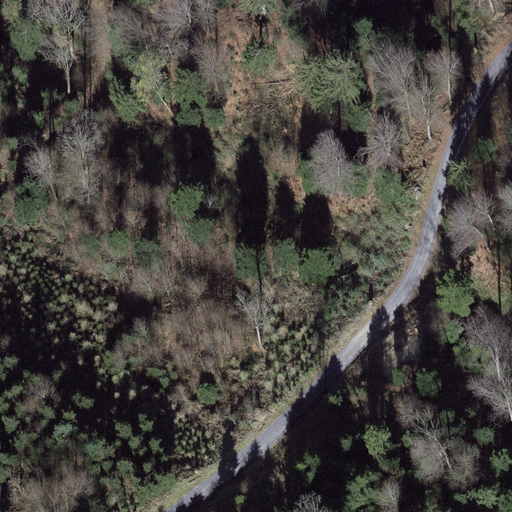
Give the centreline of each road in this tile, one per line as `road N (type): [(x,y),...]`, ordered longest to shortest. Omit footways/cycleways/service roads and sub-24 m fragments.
road 1 (track): [(176,511),(284,410),(373,310),(415,243),(455,143),(511,50)]
road 2 (track): [(0,173),(73,127),(106,60),(94,0)]
